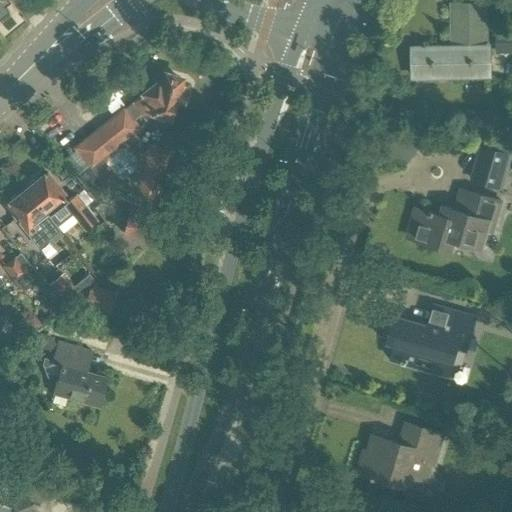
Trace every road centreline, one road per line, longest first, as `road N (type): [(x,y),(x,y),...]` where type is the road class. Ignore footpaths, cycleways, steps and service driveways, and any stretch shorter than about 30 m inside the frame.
road 1 (tertiary): [(296,29),(178,460),(172,511)]
road 2 (tertiary): [(186,511),(244,382),(338,40)]
road 3 (residential): [(0,95),(111,0)]
